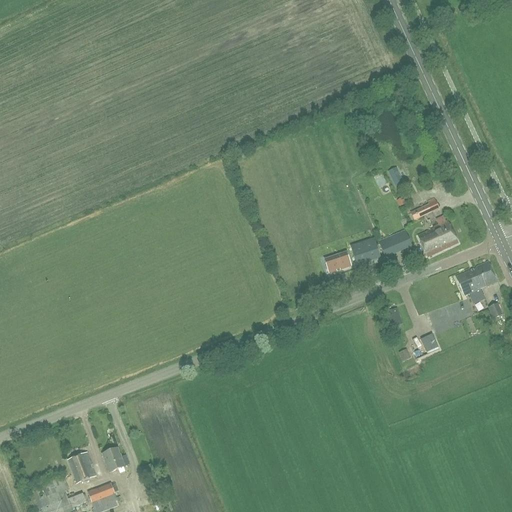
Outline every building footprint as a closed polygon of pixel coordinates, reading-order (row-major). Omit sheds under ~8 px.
[(396,169),(389,173),(396,187),(403,183),(396,169)] [(414,221),(432,212),(439,209),(434,199),(427,202),(429,205),(411,214),(414,221)] [(427,257),(457,243),(447,222),(433,228),(434,230),(418,237),(427,257)] [(378,242),(384,258),(411,246),(405,231),(378,242)] [(374,239),(351,247),(357,266),(380,258),(374,239)] [(339,268),(339,269),(350,266),(346,254),(325,262),(328,273),(336,270),(336,269),(339,268)] [(479,288),(480,290),(497,282),(488,262),(476,268),(480,276),(477,277),(478,278),(477,278),(481,287),(479,288)] [(481,287),(477,278),(478,278),(477,277),(480,276),(476,268),(476,269),(456,278),(464,297),(480,290),(479,288),(481,287)] [(493,319),(502,315),(497,304),(488,308),(493,319)] [(402,324),(397,309),(386,313),(391,328),(402,324)] [(421,340),(427,355),(438,350),(432,335),(421,340)] [(109,474),(125,468),(118,449),(102,455),(109,474)] [(76,485),(96,477),(87,453),(67,461),(76,485)] [(68,498),(65,491),(68,490),(63,475),(26,488),(34,511),(71,511),(72,511),(81,511),(82,511),(79,506),(86,503),(82,493),(68,498)] [(94,511),(104,511),(119,507),(110,483),(87,492),(94,511)]
